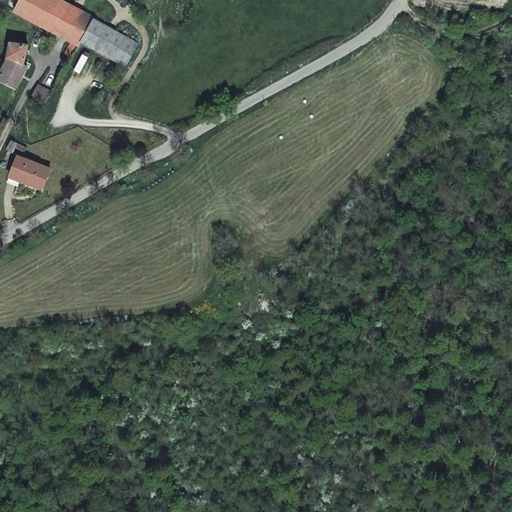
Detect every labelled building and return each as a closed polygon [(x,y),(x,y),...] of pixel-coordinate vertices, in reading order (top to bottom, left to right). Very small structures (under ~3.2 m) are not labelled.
[(82,41),(95,18),(61,0),(20,0),(15,10),(17,11),(79,45),(82,41)] [(100,50),(113,28),(95,18),(82,41),(100,50)] [(140,42),(113,28),(100,50),(128,65),(140,42)] [(27,44),(9,42),(7,57),(9,58),(0,75),(0,79),(16,88),(28,66),(26,64),(29,45),(27,44)] [(47,105),(54,93),(39,85),(32,97),(47,105)] [(46,169),(14,157),(7,176),(40,188),(46,169)]
